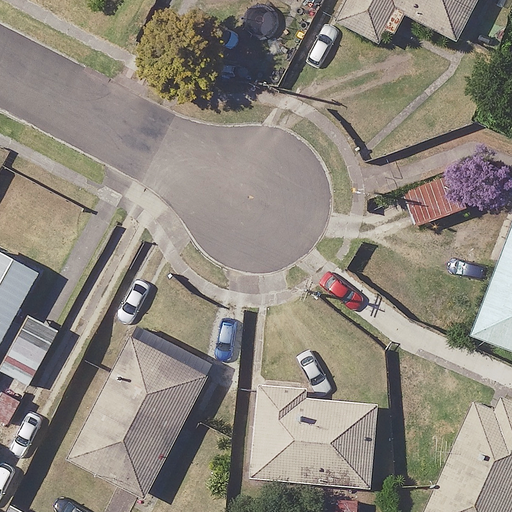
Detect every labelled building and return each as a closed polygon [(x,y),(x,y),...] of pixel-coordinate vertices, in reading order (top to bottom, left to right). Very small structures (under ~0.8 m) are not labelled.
[(477,0),(349,0),(340,17),(387,41),(405,8),(458,36),(477,0)] [(470,204),(458,170),(407,188),(419,222),(470,204)] [(511,225),(472,330),(511,344),(511,225)] [(0,365),(37,386),(63,335),(18,311),(42,265),(0,242),(0,365)] [(209,368),(135,330),(73,453),(147,491),(209,368)] [(511,511),(511,391),(482,379),(425,511),(511,511)] [(382,398),(265,383),(254,469),(371,484),(382,398)] [(39,511),(16,500),(9,511),(39,511)]
